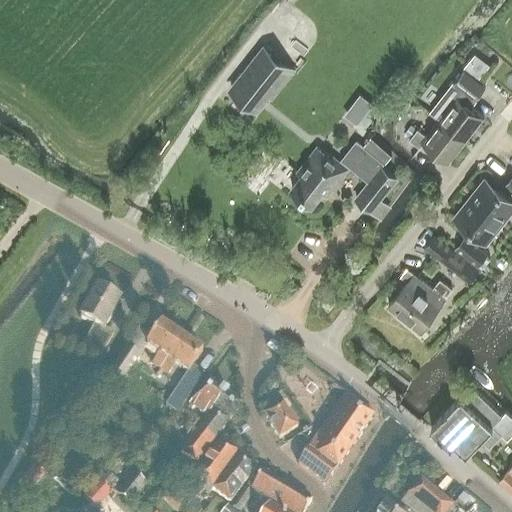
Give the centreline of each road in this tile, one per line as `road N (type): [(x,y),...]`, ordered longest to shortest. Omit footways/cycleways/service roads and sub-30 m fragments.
road 1 (tertiary): [(250,308),(0,168)]
road 2 (unclassified): [(320,355),(484,150)]
road 3 (tertiary): [(511,510),(320,355)]
road 4 (unclassified): [(316,511),(323,501),(264,463),(245,413),(250,308)]
